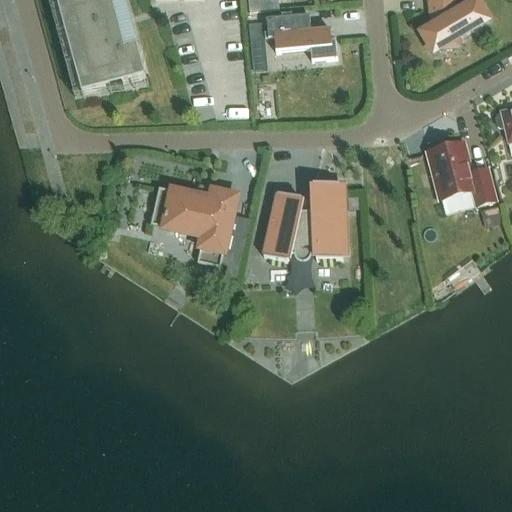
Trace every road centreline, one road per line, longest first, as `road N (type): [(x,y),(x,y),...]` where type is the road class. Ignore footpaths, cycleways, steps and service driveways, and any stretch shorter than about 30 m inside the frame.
road 1 (residential): [(380,131),(57,141),(18,0)]
road 2 (residential): [(511,54),(380,131)]
road 3 (residential): [(367,0),(380,131)]
